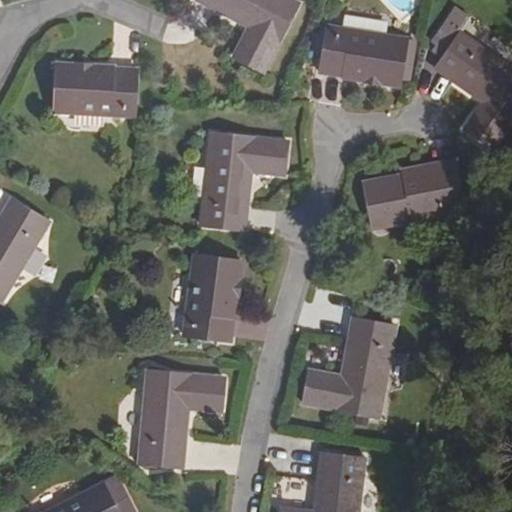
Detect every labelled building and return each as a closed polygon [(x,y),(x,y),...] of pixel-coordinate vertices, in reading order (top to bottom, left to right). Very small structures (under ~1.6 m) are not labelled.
[(290,0),(195,0),(196,0),(247,26),(233,57),(264,72),(297,3),(290,0)] [(456,10),(446,24),(460,34),(470,20),(456,10)] [(511,119),(511,69),(460,34),(446,24),(431,44),(437,47),(445,54),(439,61),(434,69),(481,102),(463,129),(491,149),(511,119)] [(326,27),(318,75),(398,87),(406,39),(326,27)] [(445,54),(437,47),(431,55),(439,61),(445,54)] [(134,68),(56,64),(53,113),(132,116),(134,68)] [(199,226),(244,231),(250,172),(282,176),(286,142),(210,132),(199,226)] [(396,186),(454,174),(452,166),(394,178),(396,186)] [(461,210),(454,174),(396,186),(394,178),(363,184),(371,229),(461,210)] [(47,222),(10,200),(0,216),(0,299),(1,300),(47,222)] [(182,335),(231,341),(242,262),(193,255),(182,335)] [(238,310),(233,334),(265,340),(270,317),(238,310)] [(379,418),(395,327),(352,318),(342,375),(309,370),(303,405),(379,418)] [(181,467),(187,410),(188,397),(201,399),(200,411),(220,412),(223,379),(146,372),(137,463),(181,467)] [(188,397),(187,410),(200,411),(201,399),(188,397)] [(299,511),(300,510),(280,509),(279,511),(358,511),(365,458),(320,453),(313,511),(299,511)] [(45,511),(131,511),(116,480),(104,488),(101,484),(45,511)]
